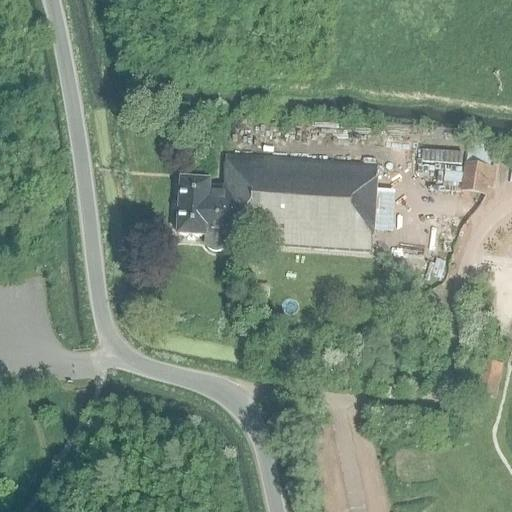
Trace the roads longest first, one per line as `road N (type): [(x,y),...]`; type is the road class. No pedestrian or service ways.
road 1 (tertiary): [(275,511),(243,404),(112,352),(48,0)]
road 2 (track): [(243,404),(268,393),(422,405),(438,399),(448,377),(455,282)]
